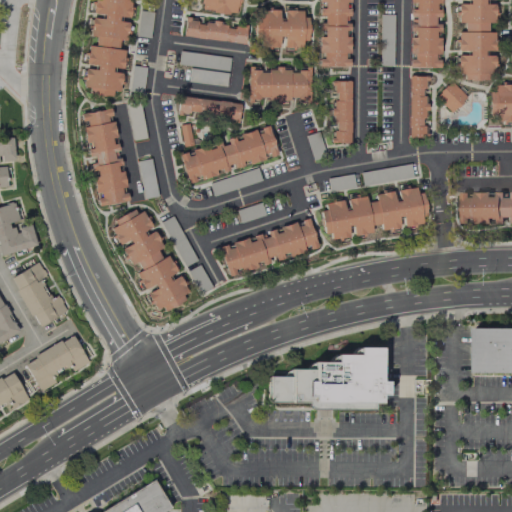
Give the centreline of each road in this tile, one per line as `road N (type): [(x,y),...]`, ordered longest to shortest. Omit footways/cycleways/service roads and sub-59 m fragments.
road 1 (secondary): [(163,383),(361,313),(511,294)]
road 2 (tertiary): [(138,364),(55,187),(45,96)]
road 3 (secondary): [(484,261),(396,267),(245,313)]
road 4 (secondary): [(138,364),(0,449)]
road 5 (secondary): [(55,450),(163,383)]
